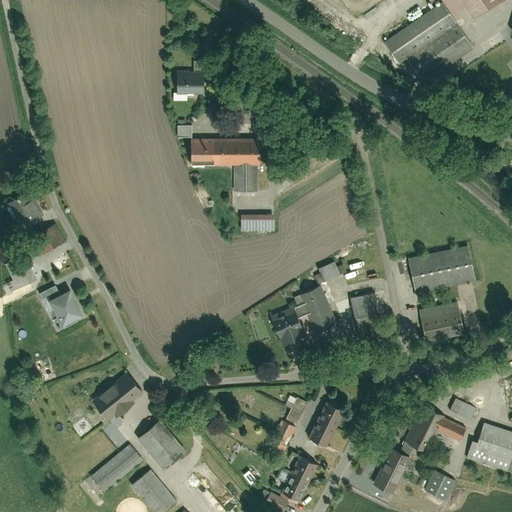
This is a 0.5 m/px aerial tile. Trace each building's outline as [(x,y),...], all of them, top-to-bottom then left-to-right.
[(461,0),(472,16),(495,0),(461,0)] [(440,2),(382,42),(397,65),(405,60),(418,79),(469,44),(440,2)] [(511,27),(508,30),(511,36),(511,43),(492,56),(508,82),(511,79),(511,27)] [(206,98),(206,73),(178,74),(178,98),(206,98)] [(174,124),(174,136),(188,136),(188,123),(174,124)] [(250,189),(250,138),(189,139),(189,163),(233,162),(234,190),(250,189)] [(33,191),(11,202),(23,226),(45,215),(33,191)] [(271,227),(270,215),(242,217),(242,229),(271,227)] [(53,221),(28,233),(38,253),(63,242),(53,221)] [(473,279),(465,245),(412,258),(420,291),(473,279)] [(6,264),(17,286),(36,276),(25,255),(6,264)] [(314,266),(316,273),(313,274),(315,281),(345,272),(342,263),(334,265),(333,260),(314,266)] [(336,326),(322,289),(304,296),(317,333),(336,326)] [(69,291),(51,300),(65,327),(78,320),(76,316),(81,313),(69,291)] [(377,323),(374,295),(351,298),(354,326),(377,323)] [(458,328),(455,303),(420,307),(423,333),(458,328)] [(296,305),(270,316),(282,345),(302,337),(298,327),(305,324),(296,305)] [(128,373),(95,401),(109,418),(142,390),(128,373)] [(452,397),(447,409),(469,419),(475,406),(452,397)] [(346,412),(325,401),(307,436),(328,447),(346,412)] [(460,440),(466,428),(444,417),(444,415),(423,405),(412,427),(414,428),(407,441),(414,444),(427,451),(438,429),(460,440)] [(162,420),(140,439),(166,468),(188,448),(162,420)] [(287,420),(274,445),(286,451),(300,426),(287,420)] [(112,425),(81,453),(90,464),(122,436),(112,425)] [(508,469),(511,456),(511,438),(480,428),(471,457),(508,469)] [(407,441),(405,440),(400,451),(392,448),(382,469),(399,477),(409,456),(408,456),(414,444),(407,441)] [(93,473),(107,489),(141,459),(128,444),(93,473)] [(322,463),(301,453),(282,494),(271,489),(265,502),(286,511),(287,511),(293,499),(303,504),(322,463)] [(240,473),(246,483),(253,479),(247,469),(240,473)] [(392,491),(399,477),(382,469),(375,483),(392,491)] [(450,478),(433,470),(424,490),(441,498),(450,478)] [(133,485),(154,511),(165,511),(175,505),(150,472),(133,485)]
